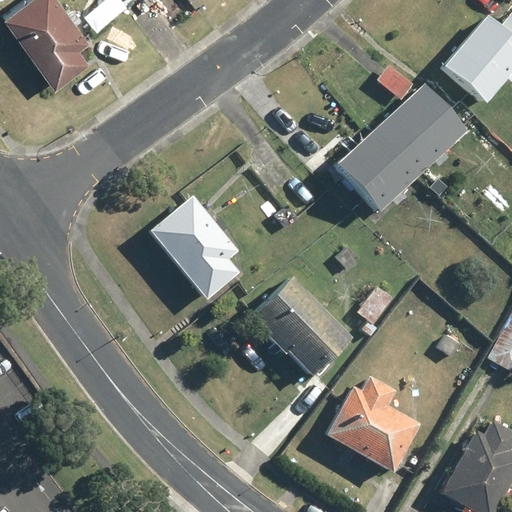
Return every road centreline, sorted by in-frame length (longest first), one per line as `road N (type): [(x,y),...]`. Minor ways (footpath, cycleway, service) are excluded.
road 1 (residential): [(309,0),(0,224)]
road 2 (residential): [(239,511),(119,400),(0,230)]
